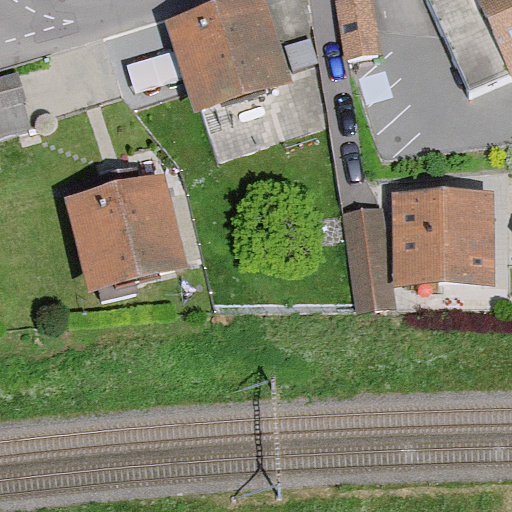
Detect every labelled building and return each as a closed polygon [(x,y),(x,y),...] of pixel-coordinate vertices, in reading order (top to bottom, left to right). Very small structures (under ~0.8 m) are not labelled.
[(511,0),(430,0),(472,99),(511,81),(511,0)] [(371,2),(341,7),(350,62),(381,57),(371,2)] [(233,11),(178,28),(203,110),(281,85),(258,15),(237,22),(233,11)] [(16,75),(0,80),(0,143),(34,133),(16,75)] [(203,110),(157,125),(173,150),(185,146),(200,194),(228,185),(203,110)] [(0,176),(0,203),(3,203),(9,192),(6,180),(0,176)] [(134,179),(80,191),(85,217),(81,218),(98,289),(100,289),(103,305),(138,297),(134,281),(176,270),(169,242),(181,239),(175,213),(163,215),(159,199),(140,203),(134,179)] [(455,209),(404,209),(405,284),(486,284),(485,208),(473,209),(473,198),(456,198),(455,209)] [(379,215),(349,219),(362,313),(392,309),(379,215)]
